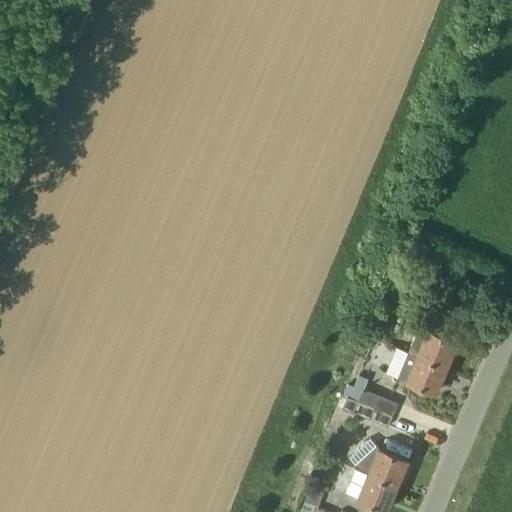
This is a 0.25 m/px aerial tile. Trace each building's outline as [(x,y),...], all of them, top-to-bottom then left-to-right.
[(418,303),(427,281),(408,273),(403,283),(407,285),(403,297),(418,303)] [(409,351),(446,367),(457,341),(419,325),(409,351)] [(435,393),(446,367),(409,351),(398,377),(435,393)] [(393,415),(398,403),(364,389),(359,400),(393,415)] [(388,426),(393,415),(359,400),(354,412),(388,426)] [(358,455),(359,454),(345,439),(336,447),(349,461),(357,454),(358,455)] [(355,464),(360,468),(359,470),(369,474),(397,485),(408,459),(379,447),(376,444),(355,464)] [(386,511),(397,485),(369,474),(358,499),(386,511)]
